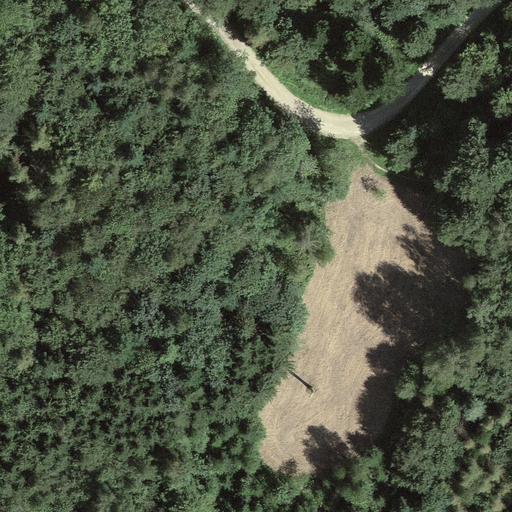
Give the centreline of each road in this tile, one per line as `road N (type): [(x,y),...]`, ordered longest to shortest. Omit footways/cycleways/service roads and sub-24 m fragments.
road 1 (track): [(338,125),(385,115),(498,0)]
road 2 (track): [(190,0),(288,109),(338,125)]
